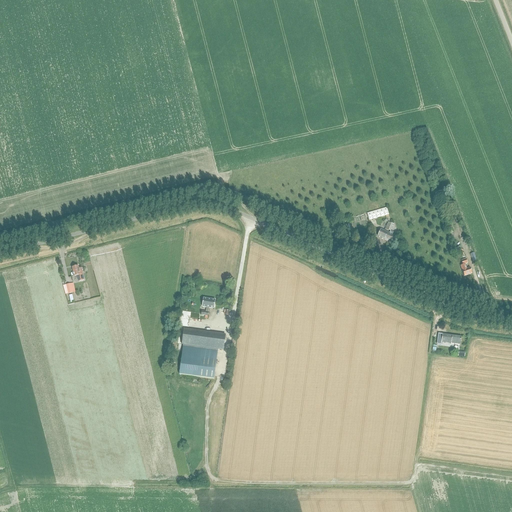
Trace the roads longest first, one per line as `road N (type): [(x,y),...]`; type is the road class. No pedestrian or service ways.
road 1 (track): [(430,353),(416,462),(406,483),(215,480),(207,473),(207,401),(218,382)]
road 2 (unclassified): [(422,295),(249,216)]
road 3 (unclassified): [(249,216),(194,205),(92,230)]
